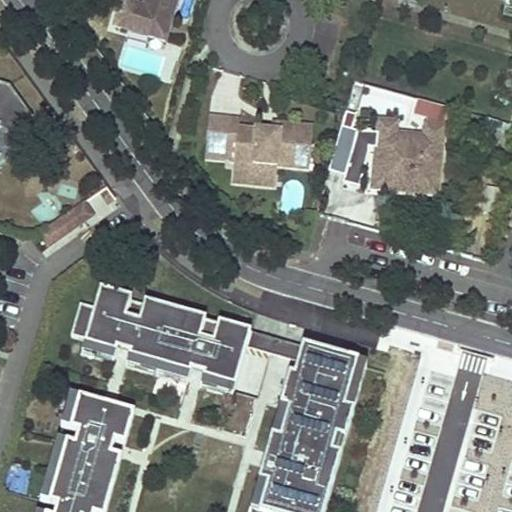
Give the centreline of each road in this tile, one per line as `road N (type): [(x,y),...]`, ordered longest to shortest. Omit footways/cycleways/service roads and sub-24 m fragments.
road 1 (residential): [(20,0),(155,187),(193,230),(234,259),(511,343)]
road 2 (residential): [(223,0),(215,30),(224,50),(242,63),(268,66),(288,55),(301,29),(294,0)]
